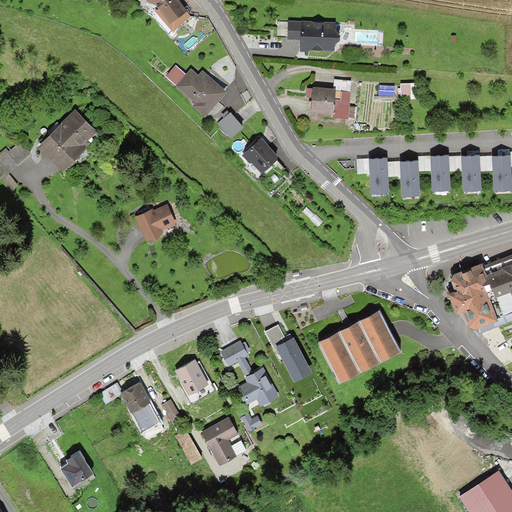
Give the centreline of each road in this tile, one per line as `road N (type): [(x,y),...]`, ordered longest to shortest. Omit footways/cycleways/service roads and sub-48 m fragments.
road 1 (secondary): [(364,272),(165,334),(0,439)]
road 2 (residential): [(372,220),(297,150),(206,0)]
road 3 (residential): [(511,382),(397,263)]
